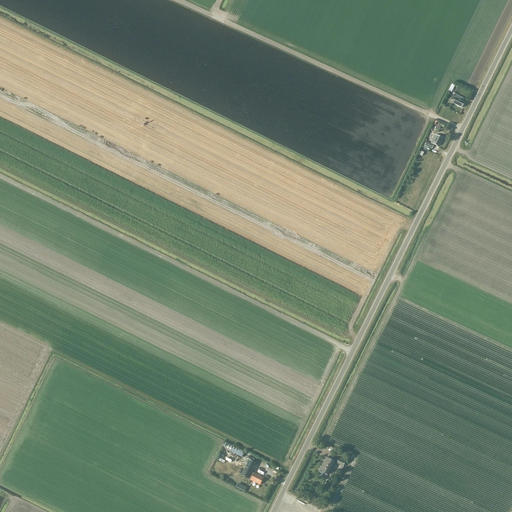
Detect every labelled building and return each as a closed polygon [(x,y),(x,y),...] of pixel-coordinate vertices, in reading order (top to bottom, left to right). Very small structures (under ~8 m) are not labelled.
[(453,96),(451,100),(453,101),(452,103),(462,108),(465,103),(463,102),(464,99),(456,95),(455,97),(453,96)] [(435,135),(431,143),(438,147),(442,138),(435,135)] [(221,447),(223,448),(242,457),(244,452),(224,442),(221,447)] [(326,458),(319,470),(328,475),(334,462),(326,458)] [(346,462),(337,458),(335,462),(343,467),(346,462)] [(243,472),(241,476),(250,480),(260,485),(263,478),(252,472),(256,463),(249,459),(243,472)] [(233,482),(239,485),(241,479),(235,476),(233,482)]
